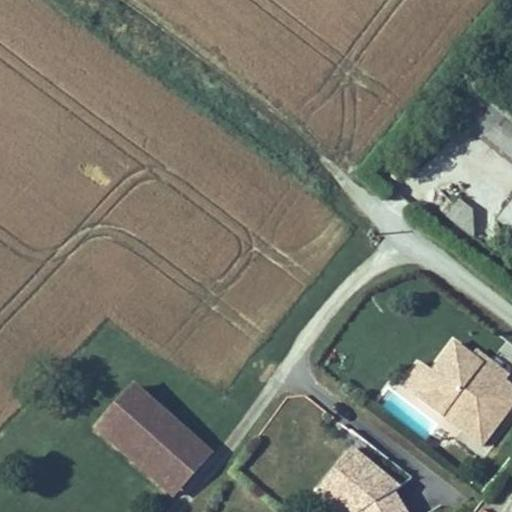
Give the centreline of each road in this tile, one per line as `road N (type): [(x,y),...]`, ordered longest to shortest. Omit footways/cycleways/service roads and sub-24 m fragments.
road 1 (track): [(403,227),(214,58),(135,0)]
road 2 (residential): [(227,446),(403,227)]
road 3 (residential): [(511,314),(403,227)]
